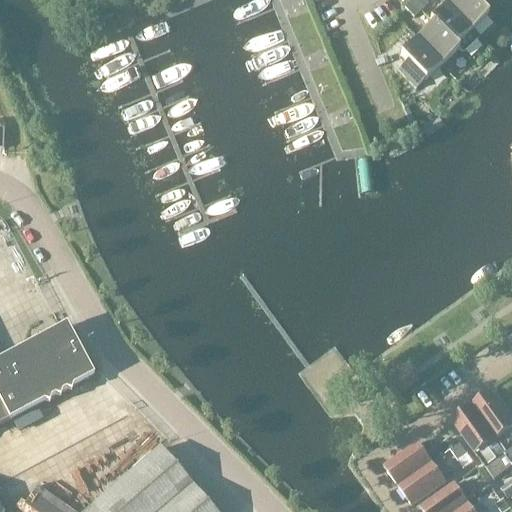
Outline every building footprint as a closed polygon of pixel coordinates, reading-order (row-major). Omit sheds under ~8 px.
[(420,0),(412,0),(410,3),(419,13),(426,6),(420,0)] [(451,0),(444,7),(470,33),(486,17),(470,0),(451,0)] [(419,13),(410,3),(402,10),(412,19),(419,13)] [(444,7),(428,22),(456,51),(457,51),(461,55),(476,40),(469,33),(470,33),(444,7)] [(430,26),(414,41),(440,68),(456,51),(428,22),(428,23),(430,26)] [(440,68),(414,41),(398,57),(405,64),(396,73),(414,92),(423,83),(440,68)] [(0,427),(87,381),(72,354),(76,351),(66,332),(47,342),(46,340),(35,337),(33,347),(20,354),(0,364),(0,427)] [(409,370),(378,393),(391,411),(402,403),(397,396),(417,382),(409,370)] [(420,384),(410,389),(421,410),(431,405),(420,384)] [(511,426),(489,395),(470,409),(494,443),(502,437),(508,445),(511,442),(511,435),(510,432),(511,429),(511,426)] [(495,462),(492,457),(486,449),(494,443),(470,409),(450,423),(475,457),(479,454),(485,462),(484,463),(487,467),(495,462)] [(384,470),(398,490),(431,466),(425,457),(434,451),(429,444),(420,450),(418,446),(384,470)] [(511,449),(503,456),(511,467),(511,449)] [(209,511),(158,452),(88,511),(209,511)] [(398,490),(412,509),(445,485),(442,480),(451,474),(446,467),(437,473),(431,466),(398,490)] [(507,502),(511,497),(511,481),(499,491),(507,502)] [(419,511),(459,511),(468,506),(462,498),(470,492),(465,485),(457,491),(454,487),(419,511)]
